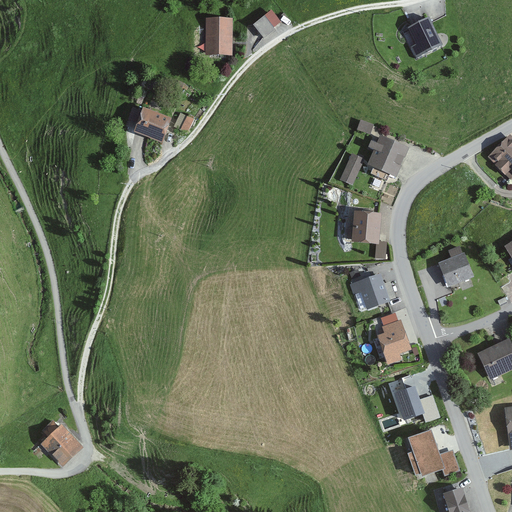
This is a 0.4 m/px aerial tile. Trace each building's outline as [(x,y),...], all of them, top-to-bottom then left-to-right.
[(411,61),(440,43),(423,10),(394,24),(402,40),(396,44),(404,58),(409,54),(411,61)] [(272,12),(253,27),(264,40),(283,25),(272,12)] [(231,22),(205,22),(206,60),(233,57),(231,22)] [(131,106),(129,115),(137,117),(139,108),(131,106)] [(181,109),(176,121),(180,123),(186,111),(181,109)] [(171,122),(141,110),(131,136),(162,147),(171,122)] [(190,126),(195,113),(187,110),(182,124),(190,126)] [(511,139),(489,161),(511,185),(511,139)] [(407,153),(379,140),(368,167),(395,181),(407,153)] [(363,162),(351,155),(338,181),(350,186),(363,162)] [(380,219),(354,216),(349,247),(378,248),(380,219)] [(454,259),(441,265),(451,287),(475,277),(462,248),(451,253),(454,259)] [(380,278),(353,287),(362,315),(389,306),(380,278)] [(400,322),(382,329),(384,338),(377,340),(387,367),(401,362),(399,358),(412,352),(400,322)] [(511,354),(507,344),(478,357),(489,381),(511,370),(511,354)] [(395,387),(404,417),(425,411),(428,420),(441,417),(434,394),(421,397),(417,381),(395,387)] [(409,449),(416,474),(443,466),(446,474),(461,470),(455,447),(440,451),(433,426),(409,433),(413,448),(409,449)] [(61,428),(41,445),(60,469),(81,451),(61,428)] [(473,511),(467,492),(444,499),(447,511),(473,511)]
